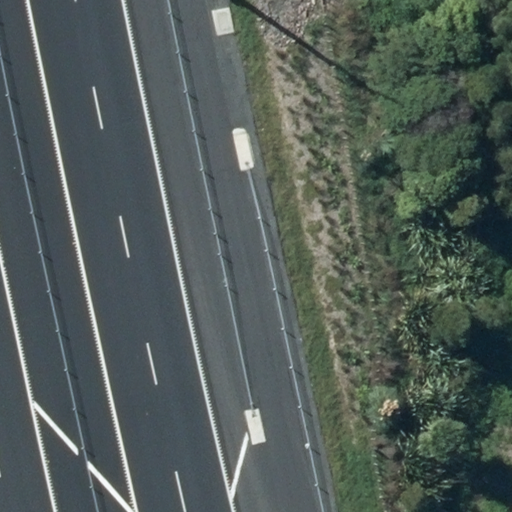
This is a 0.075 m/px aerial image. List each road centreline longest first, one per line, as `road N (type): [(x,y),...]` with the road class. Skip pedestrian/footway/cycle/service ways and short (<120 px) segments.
road 1 (motorway): [(102,0),(203,511)]
road 2 (motorway): [(34,511),(0,362)]
